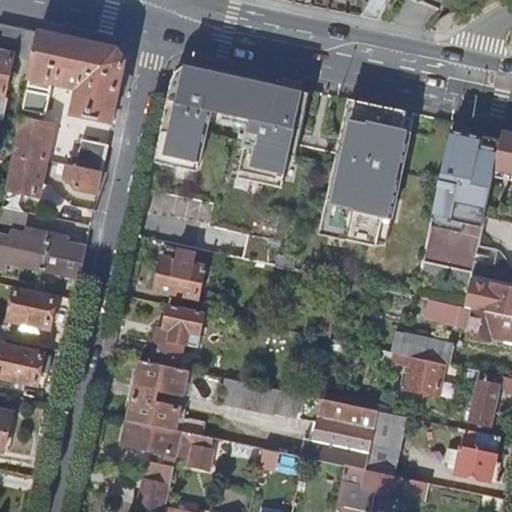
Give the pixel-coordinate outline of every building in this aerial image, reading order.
[(367,0),(358,19),(375,23),(386,0),(367,0)] [(33,62),(39,35),(18,30),(0,26),(0,84),(7,86),(13,58),(33,62)] [(125,62),(118,52),(39,35),(33,62),(23,110),(45,115),(51,83),(79,89),(74,116),(112,124),(125,62)] [(173,74),(155,162),(164,164),(184,72),(276,92),(278,86),(186,67),(173,74)] [(184,72),(164,164),(198,171),(210,112),(250,121),(237,180),(282,190),(289,156),(295,158),(298,144),(294,143),(298,122),(296,122),(302,91),(297,90),(278,86),(276,92),(184,72)] [(308,93),(302,91),(296,122),(298,122),(294,143),(298,144),(308,93)] [(355,103),(349,101),(338,153),(344,154),(355,103)] [(386,247),(410,133),(402,131),(406,113),(396,111),(355,103),(344,154),(338,153),(335,167),(341,168),(327,235),(386,247)] [(414,115),(406,113),(402,131),(410,133),(414,115)] [(45,161),(53,125),(21,118),(14,154),(45,161)] [(479,129),(453,123),(431,229),(463,235),(465,226),(482,230),(495,171),(501,144),(482,140),(484,130),(479,129)] [(511,135),(503,134),(501,144),(495,171),(511,174),(511,135)] [(102,173),(108,146),(82,140),(78,156),(72,155),(69,166),(102,173)] [(38,197),(45,161),(14,154),(6,190),(38,197)] [(97,195),(102,173),(69,166),(67,166),(65,176),(77,191),(97,195)] [(341,168),(335,167),(321,234),(327,235),(341,168)] [(23,213),(25,201),(5,197),(2,208),(19,212),(23,213)] [(0,234),(14,237),(19,212),(2,208),(0,219),(0,234)] [(43,272),(49,245),(14,237),(13,242),(0,239),(0,272),(5,274),(8,264),(43,272)] [(82,268),(85,253),(49,245),(43,272),(79,280),(82,268)] [(196,312),(205,268),(192,265),(194,254),(179,251),(177,262),(163,259),(156,291),(173,295),(170,307),(196,312)] [(295,272),(297,261),(278,257),(276,268),(295,272)] [(511,317),(511,290),(480,283),(484,266),(475,264),(466,308),(474,310),(511,317)] [(366,287),(343,282),(337,305),(353,309),(355,296),(363,298),(366,287)] [(50,330),(57,298),(16,289),(10,322),(50,330)] [(337,307),(327,305),(320,338),(330,340),(337,307)] [(176,370),(182,345),(199,348),(206,314),(196,312),(170,307),(165,329),(160,328),(152,364),(176,370)] [(511,340),(511,317),(474,310),(469,335),(492,340),(493,336),(511,340)] [(451,366),(455,346),(406,336),(402,355),(413,358),(446,365),(451,366)] [(0,377),(38,386),(45,356),(5,347),(0,372),(0,377)] [(439,396),(446,365),(413,358),(406,389),(439,396)] [(183,397),(188,372),(176,370),(152,364),(141,362),(129,421),(176,431),(180,410),(151,403),(154,391),(183,397)] [(491,427),(503,377),(482,372),(471,423),(491,427)] [(261,388),(226,380),(220,405),(275,416),(275,414),(318,424),(314,442),(306,440),(302,458),(306,459),(347,467),(367,472),(380,413),(316,399),(261,388)] [(0,451),(9,453),(17,415),(0,411),(0,451)] [(389,476),(401,417),(380,413),(367,472),(389,476)] [(177,457),(182,433),(176,431),(129,421),(124,446),(166,455),(177,457)] [(490,482),(500,439),(467,432),(458,475),(490,482)] [(210,469),(213,451),(210,450),(212,439),(182,433),(177,457),(190,460),(189,465),(210,469)] [(301,478),(306,459),(302,458),(264,450),(260,469),(301,478)] [(175,467),(177,457),(166,455),(164,465),(175,467)] [(171,484),(175,467),(164,465),(148,462),(145,479),(171,484)] [(367,472),(347,467),(337,511),(357,511),(362,511),(371,511),(376,491),(426,502),(430,485),(389,476),(367,472)] [(165,511),(166,509),(171,484),(145,479),(139,507),(149,509),(161,511),(165,511)]
